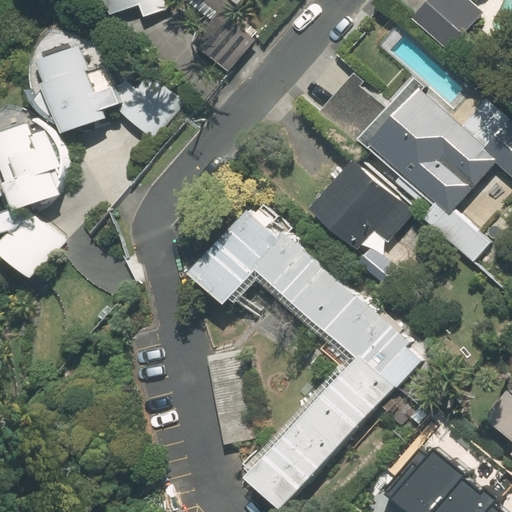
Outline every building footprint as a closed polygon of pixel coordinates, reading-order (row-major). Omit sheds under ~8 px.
[(166,0),(104,0),(109,15),(142,4),(146,16),(169,8),(166,0)] [(186,0),(211,20),(195,39),(233,71),(259,39),(234,18),(249,0),(186,0)] [(430,0),(415,17),(451,51),(480,20),(457,0),(430,0)] [(153,73),(139,89),(129,81),(118,84),(112,68),(102,47),(90,39),(72,31),(56,26),(40,42),(34,62),(34,91),(43,111),(63,131),(111,117),(124,110),(157,139),(188,103),(153,73)] [(511,117),(490,99),(467,126),(420,85),(369,144),(439,205),(426,219),(475,262),(494,240),(457,209),(498,163),(511,174),(511,117)] [(0,190),(19,211),(67,194),(73,168),(65,142),(45,118),(27,109),(9,104),(0,114),(0,190)] [(390,244),(418,212),(356,159),(314,208),(362,249),(376,232),(390,244)] [(253,472),(292,508),(436,354),(267,198),(199,271),(232,302),(267,265),(364,354),(253,472)] [(1,251),(35,280),(69,239),(35,210),(1,251)] [(376,245),(360,263),(388,288),(405,269),(376,245)] [(258,357),(216,359),(220,419),(262,416),(258,357)] [(511,378),(482,414),(511,438),(511,378)] [(14,379),(0,379),(0,412),(15,412),(14,379)] [(384,500),(397,511),(508,511),(430,446),(384,500)]
